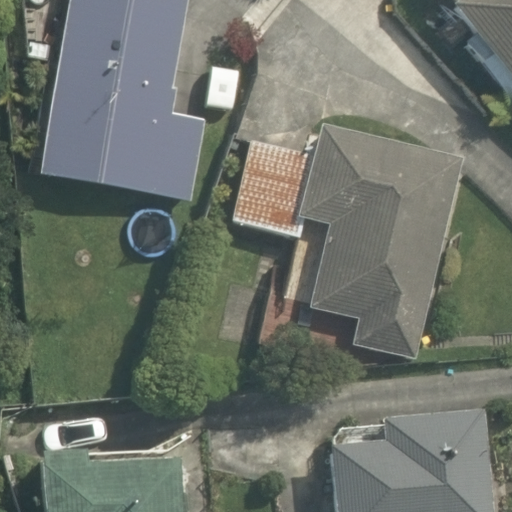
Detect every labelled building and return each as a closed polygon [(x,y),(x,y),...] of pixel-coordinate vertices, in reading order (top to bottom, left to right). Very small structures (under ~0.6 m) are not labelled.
[(178,121),(197,0),(75,0),(48,174),(195,197),(206,126),(178,121)] [(511,0),(466,0),(450,13),(511,91),(511,0)] [(318,138),(313,165),(247,152),(232,232),(297,245),(299,231),(324,236),(308,314),(356,323),(351,350),(419,364),(458,166),(318,138)] [(383,453),(331,457),(334,511),(491,511),(486,422),(381,429),(383,453)] [(179,511),(178,472),(39,478),(40,511),(179,511)]
